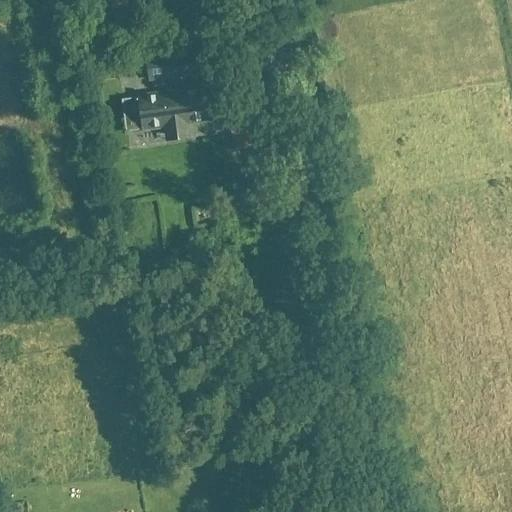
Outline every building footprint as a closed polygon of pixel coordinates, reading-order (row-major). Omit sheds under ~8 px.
[(216,72),(213,52),(140,62),(143,82),(197,74),(216,72)] [(166,141),(188,138),(186,124),(208,121),(203,89),(138,98),(143,130),(165,127),(166,141)] [(243,198),(264,195),(260,171),(240,174),(243,198)] [(248,212),(216,214),(217,226),(249,224),(248,212)] [(133,267),(106,268),(107,282),(133,281),(133,267)] [(342,401),(337,357),(312,360),(317,404),(342,401)]
